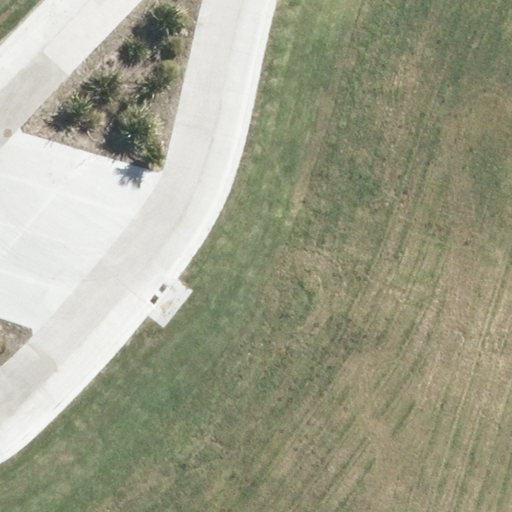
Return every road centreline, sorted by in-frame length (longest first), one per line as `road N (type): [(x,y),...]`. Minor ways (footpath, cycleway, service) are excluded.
road 1 (residential): [(232,0),(189,188),(161,241),(0,402)]
road 2 (residential): [(0,86),(89,0)]
